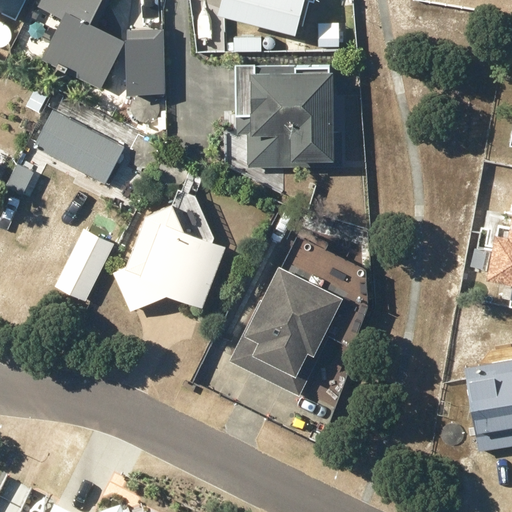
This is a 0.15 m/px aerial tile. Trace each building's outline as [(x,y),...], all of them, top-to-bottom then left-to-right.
[(62,13),(40,56),(99,85),(124,35),(95,20),(105,0),(37,0),(37,1),(62,13)] [(229,0),(226,14),(285,30),(292,4),(278,0),(229,0)] [(344,25),(321,23),(319,45),(342,46),(344,25)] [(162,24),(125,25),(128,89),(164,87),(162,24)] [(318,63),(237,63),(237,131),(248,131),(248,163),(341,163),(341,129),(333,129),(334,66),(318,66),(318,63)] [(53,106),(33,142),(103,180),(122,144),(53,106)] [(125,263),(112,268),(127,306),(169,289),(200,302),(226,241),(148,208),(125,263)] [(511,212),(509,230),(494,228),(486,273),(511,278),(511,212)] [(228,357),(298,393),(329,333),(323,330),(342,293),(278,260),(228,357)] [(511,355),(463,363),(477,449),(511,442),(511,355)]
